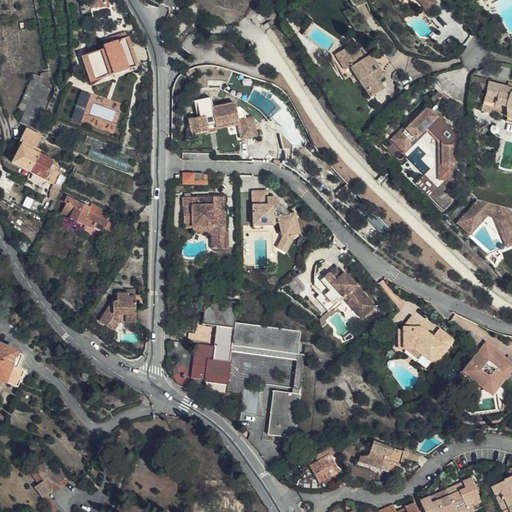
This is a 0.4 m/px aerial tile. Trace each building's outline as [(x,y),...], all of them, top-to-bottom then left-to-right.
[(437,0),(432,0),(426,6),(432,12),(441,3),(437,0)] [(106,1),(87,1),(87,9),(106,9),(106,1)] [(368,36),(351,9),(340,15),(358,44),(368,36)] [(204,19),(199,12),(196,15),(201,22),(204,19)] [(214,18),(210,13),(206,16),(210,21),(214,18)] [(137,68),(127,39),(126,39),(124,34),(117,37),(118,42),(103,47),(102,47),(103,51),(81,58),(89,84),(137,68)] [(117,37),(102,42),(103,47),(118,42),(117,37)] [(331,59),(341,74),(351,69),(358,80),(367,95),(365,96),(368,101),(371,99),(371,100),(382,93),(378,86),(382,82),(377,73),(379,72),(369,56),(368,57),(362,48),(353,53),(349,47),(331,59)] [(351,69),(341,74),(346,81),(351,78),(354,83),(358,80),(351,69)] [(400,93),(406,91),(416,81),(414,74),(395,80),(400,93)] [(495,105),(496,95),(485,93),(486,83),(485,83),(481,109),(482,109),(484,102),(495,105)] [(497,93),(498,86),(486,83),(485,93),(496,95),(496,92),(497,93)] [(505,87),(503,86),(498,86),(497,93),(496,92),(496,95),(495,105),(511,108),(511,95),(506,94),(506,91),(504,90),(505,87)] [(37,133),(42,119),(52,93),(37,87),(21,126),(37,133)] [(213,91),(199,93),(201,110),(199,111),(190,112),(191,117),(190,117),(190,118),(189,118),(189,119),(187,131),(194,130),(194,127),(209,125),(208,119),(240,114),(238,102),(239,102),(239,99),(237,99),(237,97),(225,99),(215,100),(213,91)] [(240,114),(208,119),(209,125),(209,127),(218,125),(218,123),(241,119),(243,133),(259,130),(255,111),(248,112),(247,104),(242,101),(239,102),(238,102),(240,114)] [(506,119),(511,120),(511,108),(495,105),(484,102),(482,109),(507,115),(506,119)] [(416,113),(402,127),(411,137),(423,125),(426,125),(439,139),(439,164),(447,164),(447,161),(452,161),(452,133),(427,107),(418,116),(416,113)] [(411,137),(402,127),(392,137),(401,146),(411,137)] [(29,175),(38,158),(32,155),(40,139),(35,137),(24,132),(16,147),(19,149),(11,164),(29,175)] [(56,167),(38,158),(29,175),(54,186),(59,176),(53,173),(56,167)] [(452,175),(452,161),(447,161),(447,164),(439,164),(439,175),(452,175)] [(205,184),(205,174),(205,173),(197,173),(197,171),(182,171),(182,178),(182,183),(205,184)] [(511,197),(511,194),(485,188),(472,186),(472,184),(467,190),(468,191),(468,193),(471,195),(472,195),(476,198),(474,199),(472,200),(469,202),(469,205),(465,209),(463,210),(460,213),(460,215),(459,217),(468,225),(485,207),(496,210),(504,232),(511,228),(511,216),(503,195),(511,197)] [(60,198),(62,192),(63,190),(54,186),(50,194),(60,198)] [(267,186),(252,187),(252,218),(262,218),(262,221),(274,221),(274,219),(278,219),(282,234),(276,244),(285,249),(292,236),(291,232),(299,230),(295,210),(291,209),(282,200),(278,200),(278,197),(278,196),(277,196),(277,195),(276,194),(275,194),(275,193),(274,193),(273,193),(267,193),(267,186)] [(197,200),(197,191),(184,191),(184,221),(193,221),(200,220),(201,227),(209,227),(210,242),(225,242),(225,226),(222,226),(221,191),(212,191),(212,199),(197,200)] [(212,191),(197,191),(197,200),(212,199),(212,191)] [(93,227),(104,232),(108,223),(106,222),(109,215),(91,207),(90,210),(65,199),(62,205),(65,206),(61,215),(71,219),(70,220),(82,226),(83,224),(92,228),(93,227)] [(468,225),(459,217),(454,221),(468,233),(485,213),(492,215),(504,245),(511,241),(511,228),(504,232),(496,210),(485,207),(468,225)] [(108,223),(104,232),(101,237),(109,240),(116,226),(108,223)] [(377,307),(337,265),(324,279),(363,320),(377,307)] [(125,305),(134,306),(134,295),(126,295),(125,301),(125,305)] [(200,318),(215,320),(231,322),(229,339),(296,349),(297,345),(295,345),(298,326),(232,316),(234,300),(222,299),(222,296),(212,295),(211,298),(203,297),(200,318)] [(136,307),(134,306),(125,305),(125,301),(113,300),(112,308),(104,307),(98,318),(106,324),(113,312),(120,313),(124,314),(124,319),(135,319),(136,307)] [(113,312),(106,324),(112,327),(120,313),(113,312)] [(415,332),(419,327),(409,318),(405,323),(415,332)] [(134,329),(135,319),(124,319),(123,328),(134,329)] [(211,354),(226,356),(228,345),(294,354),(289,387),(298,389),(298,384),(297,383),(301,350),(296,349),(229,339),(231,322),(215,320),(212,341),(213,341),(211,354)] [(425,332),(419,327),(415,332),(405,323),(401,328),(401,334),(396,334),(396,350),(406,350),(419,361),(428,367),(431,363),(434,366),(452,343),(438,332),(431,341),(423,335),(425,332)] [(227,357),(226,356),(211,354),(213,341),(212,341),(192,338),(188,372),(201,373),(201,376),(224,380),(227,357)] [(492,356),(496,352),(488,346),(482,352),(486,356),(492,356)] [(0,349),(0,381),(17,389),(23,372),(16,369),(21,358),(0,349)] [(415,366),(419,361),(406,350),(401,354),(415,366)] [(511,371),(511,366),(496,352),(492,356),(486,356),(482,352),(464,374),(480,388),(484,385),(489,389),(495,383),(498,387),(511,371)] [(490,397),(498,387),(495,383),(489,389),(484,385),(480,388),(490,397)] [(298,389),(289,387),(271,385),(265,429),(291,433),(298,389)] [(243,389),(242,412),(258,413),(259,390),(243,389)] [(423,444),(418,450),(419,451),(427,453),(442,443),(432,435),(428,437),(423,444)] [(403,453),(402,452),(371,444),(368,458),(362,457),(361,460),(359,460),(358,466),(387,472),(389,463),(400,465),(402,457),(403,453)] [(419,451),(418,450),(403,448),(402,452),(403,453),(402,457),(417,460),(419,451)] [(326,467),(329,466),(324,457),(304,470),(311,481),(318,477),(321,481),(331,475),(326,467)] [(50,510),(55,507),(46,496),(69,481),(60,468),(52,473),(44,463),(29,474),(35,481),(30,485),(41,499),(50,510)] [(508,511),(511,511),(511,467),(507,470),(509,477),(503,480),(504,482),(491,488),(494,495),(500,493),(508,511)] [(318,477),(311,481),(314,485),(321,481),(318,477)] [(471,478),(461,482),(464,489),(447,497),(453,511),(455,511),(471,505),(473,511),(482,507),(477,494),(478,492),(471,478)] [(464,489),(461,482),(443,490),(447,497),(464,489)] [(447,497),(443,490),(426,498),(429,505),(447,497)] [(501,511),(508,511),(500,493),(494,495),(501,511)] [(453,511),(447,497),(429,505),(426,498),(417,502),(421,511),(453,511)]
